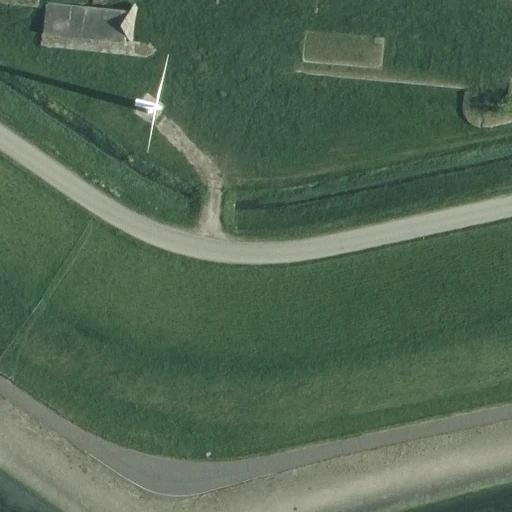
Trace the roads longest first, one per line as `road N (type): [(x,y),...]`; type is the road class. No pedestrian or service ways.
road 1 (unclassified): [(511,206),(285,253),(227,254),(143,231),(0,133)]
road 2 (track): [(211,250),(209,168),(166,127)]
